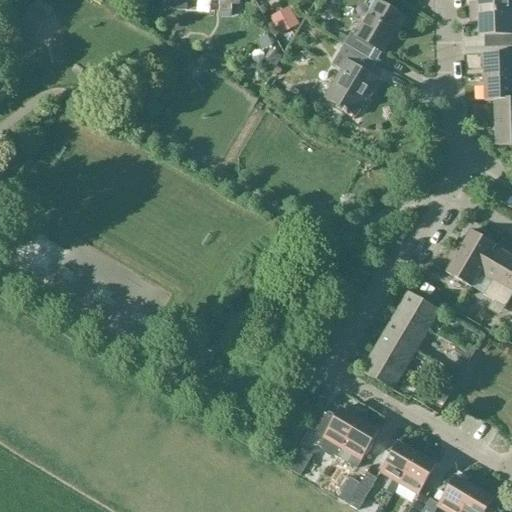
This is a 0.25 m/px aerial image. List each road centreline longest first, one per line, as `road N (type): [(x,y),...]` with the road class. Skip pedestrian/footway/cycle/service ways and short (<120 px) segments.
road 1 (residential): [(511,470),(330,373),(468,152)]
road 2 (residential): [(468,152),(453,115),(445,0)]
